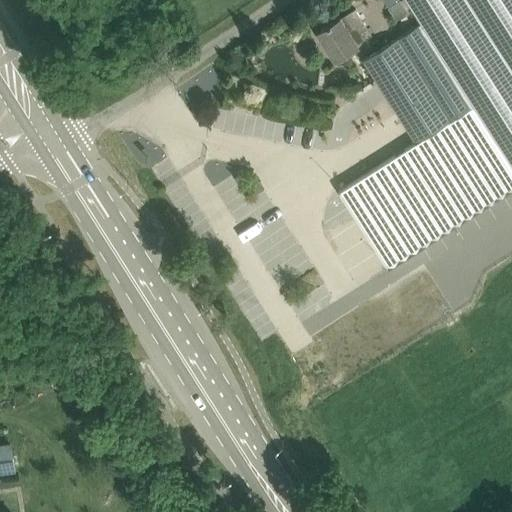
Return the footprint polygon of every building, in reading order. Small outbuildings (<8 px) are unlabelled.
[(511,0),(407,0),(421,22),(363,58),(416,141),(341,189),(390,267),(511,189),(511,0)] [(397,0),(388,6),(397,18),(409,10),(402,0),(397,0)] [(319,30),(324,38),(336,58),(358,45),(356,42),(371,33),(355,8),(341,17),(340,16),(319,30)] [(304,43),(294,45),(297,62),(307,60),(304,43)] [(0,468),(16,466),(12,441),(0,442),(0,468)]
